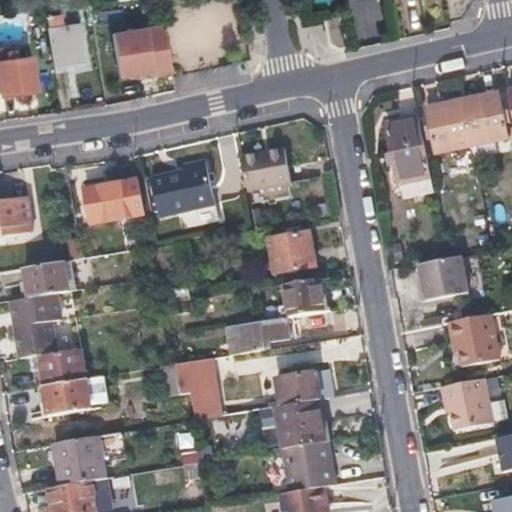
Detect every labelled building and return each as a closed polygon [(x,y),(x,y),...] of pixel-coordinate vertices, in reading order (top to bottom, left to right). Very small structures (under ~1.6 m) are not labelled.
[(148,9),(146,0),(135,0),(101,4),(103,16),(148,9)] [(86,60),(83,42),(81,25),(63,28),(61,19),(64,18),(63,8),(45,11),(54,66),(86,60)] [(328,41),(333,45),(338,48),(346,47),(340,16),(324,19),(328,41)] [(28,42),(3,43),(4,55),(28,54),(28,42)] [(113,81),(125,79),(137,77),(133,47),(108,52),(113,81)] [(0,65),(0,86),(2,97),(36,91),(30,60),(0,65)] [(461,100),(471,145),(506,137),(497,93),(461,100)] [(435,153),(470,145),(471,145),(461,100),(426,108),(435,153)] [(418,117),(401,120),(385,123),(397,184),(430,178),(418,117)] [(249,192),(270,187),(290,183),(284,150),(242,158),(249,192)] [(216,205),(211,183),(206,161),(184,166),(185,172),(153,179),(161,217),(216,205)] [(400,198),(433,191),(430,178),(397,184),(400,198)] [(139,182),(112,187),(85,193),(90,221),(145,211),(139,182)] [(2,238),(16,236),(31,234),(26,202),(0,206),(0,228),(0,229),(2,238)] [(269,242),(272,259),(275,275),(315,268),(308,234),(269,242)] [(483,289),(475,254),(418,264),(422,285),(417,286),(420,302),(483,289)] [(30,299),(55,295),(68,293),(63,264),(25,271),(30,299)] [(297,317),(326,312),(320,279),(285,285),(290,318),(297,317)] [(176,303),(183,302),(190,300),(188,291),(174,293),(176,303)] [(60,322),(55,295),(30,299),(8,303),(12,329),(48,324),(60,322)] [(327,321),(326,312),(297,317),(300,327),(327,321)] [(498,359),(489,314),(448,323),(452,343),(455,343),(457,353),(460,367),(498,359)] [(232,358),(250,355),(268,352),(266,345),(288,341),(286,319),(227,328),(232,358)] [(54,356),(48,324),(12,329),(18,362),(26,360),(54,356)] [(82,352),(54,356),(26,360),(27,370),(41,367),(45,388),(88,381),(83,353),(82,352)] [(181,396),(186,396),(191,395),(195,422),(220,418),(210,362),(176,367),(181,396)] [(181,396),(176,367),(164,369),(169,398),(181,396)] [(285,379),(287,393),(289,406),(318,401),(320,401),(315,375),(285,379)] [(492,423),(482,378),(440,388),(443,404),(447,404),(449,413),(453,431),(492,423)] [(93,411),(88,381),(45,388),(50,418),(93,411)] [(325,443),(318,401),(289,406),(275,409),(282,450),(325,443)] [(511,435),(499,438),(505,472),(511,470),(511,435)] [(62,487),(89,483),(105,480),(98,439),(54,446),(62,487)] [(290,494),(324,488),(334,486),(327,442),(325,443),(282,450),(290,494)] [(202,464),(192,466),(182,467),(184,480),(204,477),(202,464)] [(94,511),(89,483),(62,487),(50,489),(50,494),(46,500),(46,504),(50,511),(94,511)] [(327,504),(324,488),(290,494),(280,495),(283,511),(322,511),(321,505),(327,504)] [(511,511),(511,496),(494,500),(496,511),(511,511)]
